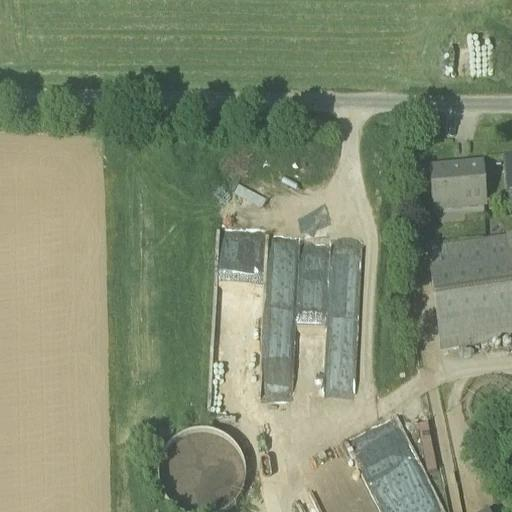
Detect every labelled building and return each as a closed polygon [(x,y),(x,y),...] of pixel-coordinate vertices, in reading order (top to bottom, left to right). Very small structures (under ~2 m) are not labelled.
[(462,205),(462,209),(483,207),(480,165),(431,169),(434,207),(462,205)] [(511,238),(427,250),(441,347),(511,337),(511,238)] [(332,285),(359,283),(356,249),(329,251),(332,285)] [(295,494),(302,511),(413,511),(406,493),(423,487),(397,424),(350,443),(371,495),(328,511),(317,511),(308,489),(295,494)] [(219,436),(202,432),(185,435),(170,444),(160,458),(156,474),(159,491),(168,506),(176,511),(224,511),(230,508),(240,494),(244,478),(242,461),(233,446),(219,436)]
